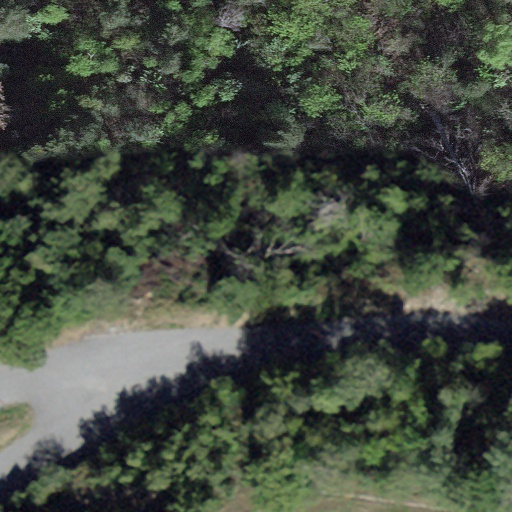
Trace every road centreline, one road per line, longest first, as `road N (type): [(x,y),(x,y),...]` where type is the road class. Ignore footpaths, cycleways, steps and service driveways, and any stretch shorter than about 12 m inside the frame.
road 1 (unclassified): [(511,328),(428,325),(148,355)]
road 2 (unclassified): [(148,355),(0,453)]
road 3 (unclassified): [(148,355),(0,386)]
